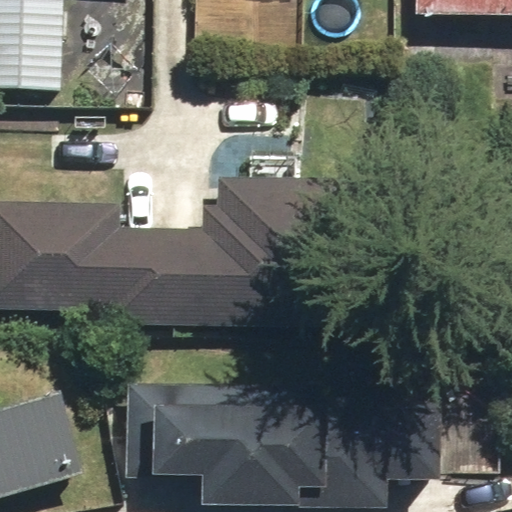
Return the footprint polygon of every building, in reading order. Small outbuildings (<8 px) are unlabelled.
[(511,0),(421,0),(422,23),(456,23),(456,28),(511,28),(511,0)] [(0,6),(0,92),(56,95),(61,9),(0,6)] [(349,232),(351,191),(202,185),(201,219),(0,209),(0,322),(347,337),(351,232),(349,232)] [(0,407),(0,500),(80,479),(56,393),(0,407)] [(447,405),(129,395),(126,480),(203,482),(202,511),(384,511),(385,488),(444,490),(447,405)]
